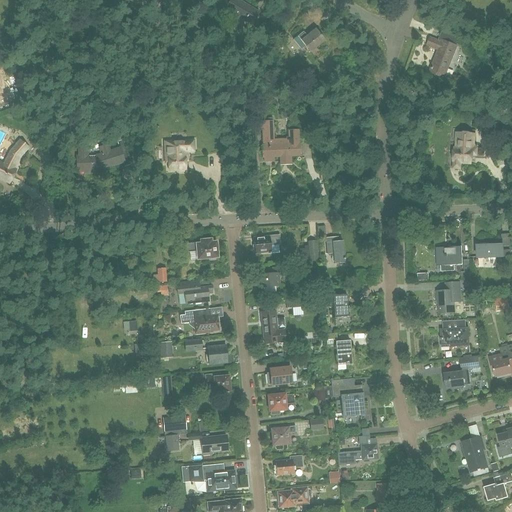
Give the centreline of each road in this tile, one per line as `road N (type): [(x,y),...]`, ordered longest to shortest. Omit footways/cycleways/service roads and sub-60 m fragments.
road 1 (residential): [(260,511),(232,220)]
road 2 (residential): [(0,230),(232,220)]
road 3 (residential): [(406,430),(385,214)]
road 4 (residential): [(385,214),(382,103),(398,36)]
road 5 (residential): [(232,220),(385,214)]
road 6 (residential): [(385,214),(511,209)]
